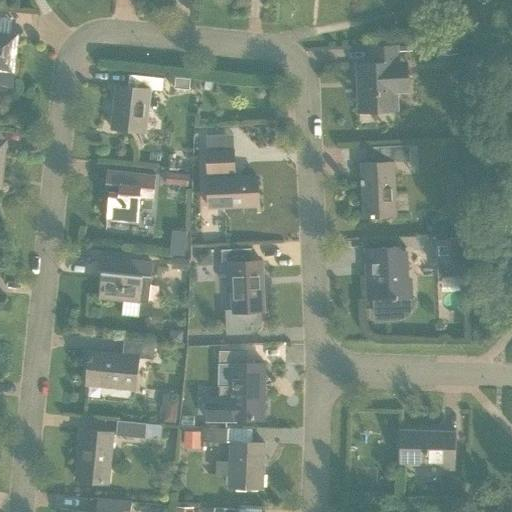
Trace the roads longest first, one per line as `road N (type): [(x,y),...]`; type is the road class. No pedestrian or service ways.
road 1 (residential): [(321,377),(305,80),(295,61),(259,44),(93,37),(66,69),(21,511)]
road 2 (residential): [(511,380),(321,377)]
road 3 (residential): [(316,511),(321,377)]
